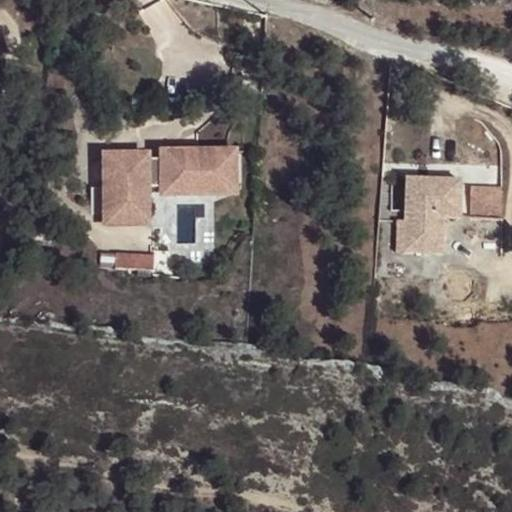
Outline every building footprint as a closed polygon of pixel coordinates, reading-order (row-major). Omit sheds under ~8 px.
[(145,58),(144,24),(133,24),(133,31),(112,32),(114,60),(145,58)] [(161,186),(160,156),(145,157),(145,186),(161,186)] [(145,157),(106,157),(107,223),(146,222),(145,186),(145,157)] [(461,180),(406,178),(405,221),(404,253),(442,254),(443,219),(460,219),(461,180)] [(502,220),(502,190),(471,189),(469,219),(502,220)] [(404,253),(405,221),(396,220),(397,253),(404,253)] [(154,255),(117,254),(116,269),(153,271),(154,255)]
